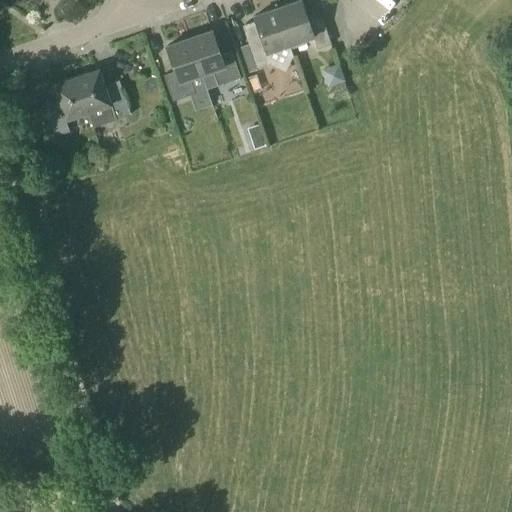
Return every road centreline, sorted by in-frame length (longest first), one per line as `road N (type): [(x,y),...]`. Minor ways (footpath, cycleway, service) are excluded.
road 1 (track): [(112,507),(3,175)]
road 2 (residential): [(0,63),(116,23)]
